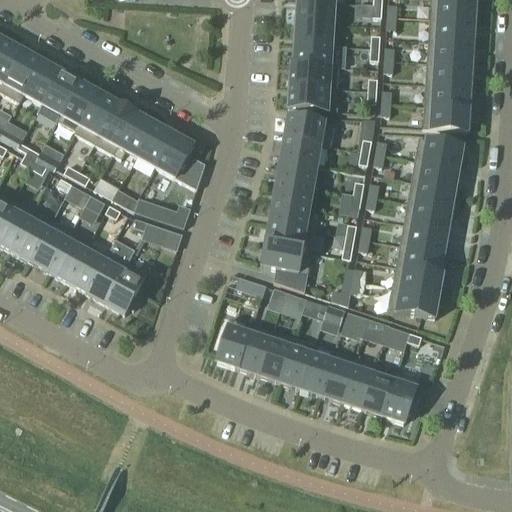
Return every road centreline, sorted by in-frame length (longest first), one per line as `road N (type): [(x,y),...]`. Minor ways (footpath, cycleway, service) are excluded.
road 1 (residential): [(156,376),(262,424),(429,472)]
road 2 (residential): [(501,221),(487,297),(429,472)]
road 3 (residential): [(156,376),(231,132)]
road 4 (residential): [(20,14),(231,132)]
road 5 (residential): [(0,310),(120,375),(156,376)]
road 6 (residential): [(511,71),(501,221)]
road 7 (residential): [(231,132),(239,0)]
